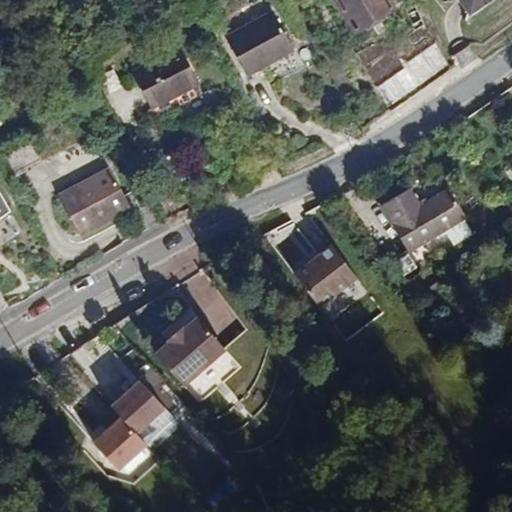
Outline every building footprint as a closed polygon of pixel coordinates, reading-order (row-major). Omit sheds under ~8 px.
[(335,0),(356,32),(397,6),(393,0),(335,0)] [(486,0),(462,0),(470,11),(486,0)] [(296,48),(276,10),(229,35),(249,73),(296,48)] [(397,105),(452,68),(439,44),(408,62),(399,48),(391,52),(384,38),(366,47),(397,105)] [(198,81),(181,48),(137,71),(155,104),(198,81)] [(16,126),(0,134),(0,148),(15,178),(37,167),(16,126)] [(107,221),(104,215),(130,200),(110,164),(58,193),(83,234),(107,221)] [(14,210),(0,183),(0,200),(10,214),(14,210)] [(408,255),(466,220),(449,193),(420,210),(409,191),(379,209),(408,255)] [(149,229),(166,219),(156,199),(138,208),(149,229)] [(0,221),(10,214),(0,200),(0,221)] [(134,206),(130,200),(104,215),(107,221),(134,206)] [(343,343),(385,314),(334,241),(315,254),(298,230),(276,245),(343,343)] [(178,329),(163,342),(165,345),(153,357),(181,387),(221,349),(193,319),(180,331),(178,329)] [(123,470),(181,421),(143,376),(112,402),(122,415),(95,438),(123,470)]
